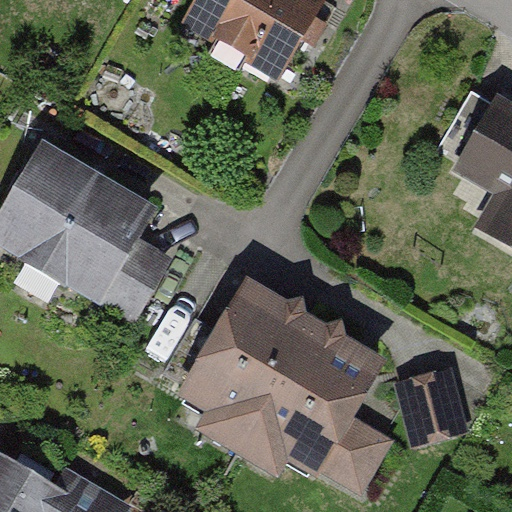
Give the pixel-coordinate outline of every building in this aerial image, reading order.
[(328,0),(206,0),(191,28),(285,80),(328,0)] [(511,102),(498,95),(455,175),(511,206),(511,102)] [(168,207),(53,144),(0,240),(0,249),(112,310),(168,207)] [(330,323),(255,283),(185,410),(260,450),(330,323)] [(405,364),(330,323),(260,450),(335,491),(405,364)] [(456,366),(408,381),(426,441),(474,426),(456,366)] [(75,511),(84,498),(0,452),(0,511),(75,511)]
